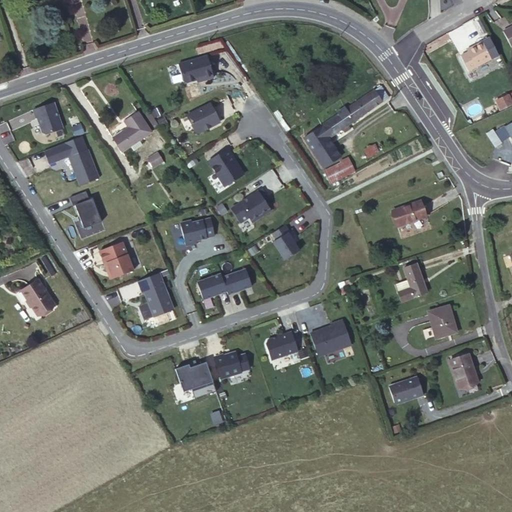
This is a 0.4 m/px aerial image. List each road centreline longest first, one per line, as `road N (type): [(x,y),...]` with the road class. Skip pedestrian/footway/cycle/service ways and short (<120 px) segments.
road 1 (residential): [(0,145),(121,338),(154,345),(305,294),(320,279),(319,202),(254,110)]
road 2 (tertiary): [(387,57),(342,21),(284,7),(0,92)]
road 3 (residential): [(511,370),(490,297),(478,179)]
road 4 (tertiary): [(478,179),(459,165),(387,57)]
